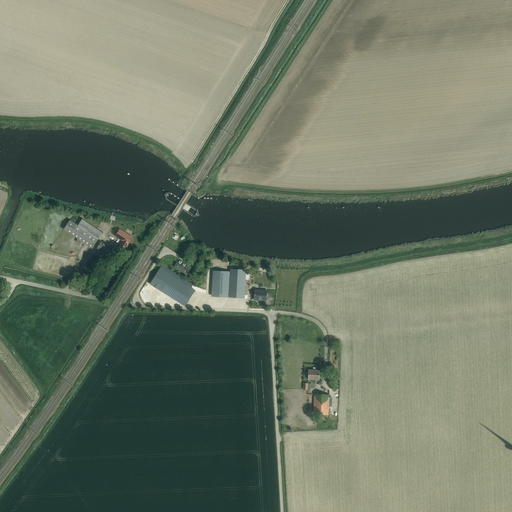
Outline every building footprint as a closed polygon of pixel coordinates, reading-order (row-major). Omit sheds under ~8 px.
[(103,233),(85,220),(82,219),(78,225),(70,220),(64,229),(92,248),(103,233)] [(120,228),(116,236),(123,241),(121,245),(127,249),(134,237),(120,228)] [(97,249),(106,254),(111,247),(104,242),(103,243),(101,242),(97,249)] [(174,267),(186,275),(191,267),(187,264),(185,267),(177,262),(174,267)] [(160,268),(150,284),(185,306),(195,290),(160,268)] [(228,296),(229,275),(230,271),(213,271),(212,295),(228,296)] [(244,297),(245,276),(229,275),(228,296),(244,297)] [(266,300),(267,291),(255,290),(254,300),(266,300)] [(319,380),(319,370),(308,370),(308,379),(319,380)] [(328,415),(329,396),(329,395),(314,394),(314,414),(328,415)]
